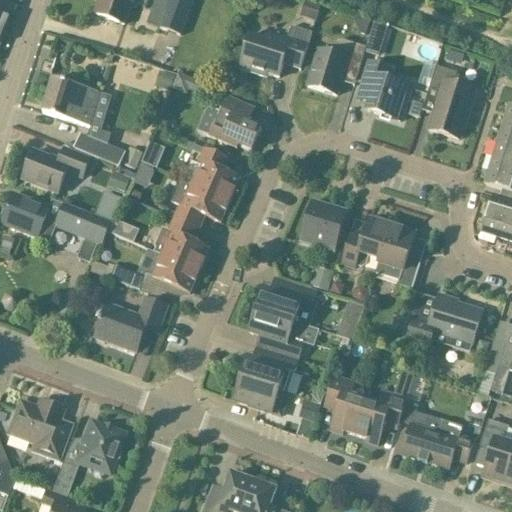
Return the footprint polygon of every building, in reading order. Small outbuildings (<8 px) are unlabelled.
[(135,0),(100,0),(94,16),(126,28),(135,0)] [(194,0),(170,0),(160,30),(181,37),(194,0)] [(0,2),(0,45),(15,9),(0,2)] [(297,27),(313,33),(320,14),(304,9),(297,27)] [(367,50),(365,57),(378,61),(387,29),(375,25),(367,50)] [(292,28),(287,42),(271,37),(269,45),(251,39),(240,70),(265,78),(266,75),(280,80),(284,67),(301,72),(313,35),(292,28)] [(340,42),(335,58),(320,54),(309,90),(336,99),(341,84),(355,89),(365,57),(367,50),(340,42)] [(121,60),(116,81),(156,90),(160,69),(121,60)] [(356,103),(369,107),(367,114),(401,125),(411,91),(389,84),(393,70),(368,62),(356,103)] [(433,116),(428,132),(460,143),(476,94),(460,89),(454,87),(457,78),(457,76),(437,69),(430,91),(440,94),(433,116)] [(53,81),(43,116),(91,130),(101,98),(102,96),(53,81)] [(250,126),(256,111),(229,99),(221,116),(208,110),(198,133),(211,139),(211,140),(237,152),(239,148),(252,154),(262,131),(250,126)] [(505,121),(501,133),(511,136),(511,108),(508,122),(505,121)] [(511,136),(501,133),(493,160),(511,166),(511,136)] [(81,136),(74,154),(92,160),(119,171),(126,155),(108,147),(89,139),(81,136)] [(135,186),(151,191),(165,149),(150,144),(135,186)] [(59,197),(67,176),(83,183),(92,160),(74,154),(65,150),(60,163),(35,153),(23,183),(59,197)] [(143,155),(130,150),(123,166),(136,172),(143,155)] [(198,165),(204,168),(195,187),(231,203),(240,182),(226,176),(232,162),(205,150),(198,165)] [(484,187),(510,195),(511,195),(511,166),(493,160),(484,187)] [(110,192),(129,195),(133,176),(113,172),(110,192)] [(163,210),(161,215),(169,219),(174,221),(201,233),(207,219),(221,225),(231,203),(195,187),(183,182),(172,205),(179,208),(175,216),(163,210)] [(0,222),(0,226),(2,227),(38,242),(38,241),(50,245),(56,231),(102,250),(111,226),(53,203),(50,210),(14,196),(7,213),(4,212),(0,222)] [(496,239),(506,243),(511,223),(511,202),(508,201),(493,197),(482,232),(497,236),(496,239)] [(311,211),(301,245),(334,255),(346,214),(332,210),(330,217),(311,211)] [(195,246),(201,233),(174,221),(168,233),(163,231),(154,250),(156,251),(154,255),(164,259),(199,275),(209,252),(195,246)] [(366,268),(369,260),(380,263),(391,227),(370,221),(368,226),(356,222),(342,268),(356,273),(358,269),(362,270),(366,268)] [(118,223),(113,237),(136,245),(141,231),(118,223)] [(380,263),(376,276),(399,283),(398,288),(412,293),(421,266),(408,262),(414,241),(415,239),(412,234),(391,227),(380,263)] [(164,259),(155,280),(190,296),(199,275),(164,259)] [(110,282),(141,293),(146,279),(138,277),(116,268),(115,269),(110,282)] [(328,295),(334,275),(316,270),(310,289),(328,295)] [(257,305),(254,312),(310,330),(319,302),(317,301),(319,295),(275,280),(270,292),(264,290),(260,303),(257,305)] [(472,347),(482,315),(457,307),(458,303),(440,297),(432,322),(410,315),(402,343),(429,351),(434,335),(472,347)] [(145,299),(138,317),(108,306),(96,342),(137,356),(145,333),(159,338),(170,309),(145,299)] [(253,324),(249,336),(261,340),(257,350),(269,354),(299,363),(305,347),(310,330),(254,312),(251,321),(253,324)] [(348,321),(342,341),(353,344),(360,325),(348,321)] [(506,345),(498,369),(511,373),(511,331),(510,331),(506,345)] [(495,341),(485,373),(496,377),(498,369),(506,345),(495,341)] [(241,373),(238,381),(288,396),(299,363),(269,354),(257,350),(254,361),(248,359),(245,371),(241,373)] [(324,411),(336,415),(330,434),(342,438),(343,435),(353,438),(365,403),(353,399),(357,385),(334,378),(324,411)] [(238,393),(234,405),(249,410),(249,411),(272,418),(273,416),(282,419),(288,396),(238,381),(236,390),(238,393)] [(383,392),(378,407),(365,403),(353,438),(367,442),(366,445),(378,449),(384,430),(396,433),(407,400),(383,392)] [(71,428),(59,424),(63,414),(44,407),(42,413),(20,405),(8,437),(34,446),(31,454),(58,463),(71,428)] [(405,407),(399,424),(412,428),(402,458),(450,472),(452,464),(452,463),(466,467),(474,442),(460,438),(463,429),(443,423),(439,436),(420,430),(424,418),(416,416),(417,411),(405,407)] [(475,467),(486,471),(482,482),(504,488),(511,462),(511,446),(505,444),(509,429),(489,423),(475,467)] [(119,452),(125,436),(91,424),(76,465),(109,478),(115,462),(118,462),(121,455),(119,452)] [(0,495),(8,499),(14,481),(7,465),(0,468),(0,495)] [(75,470),(62,465),(52,494),(64,499),(75,470)] [(243,511),(254,485),(231,476),(225,493),(214,489),(205,511),(243,511)] [(42,478),(38,489),(48,493),(53,482),(42,478)] [(275,511),(270,510),(276,493),(254,485),(243,511),(275,511)] [(83,511),(85,508),(45,493),(41,506),(52,510),(51,511),(83,511)]
